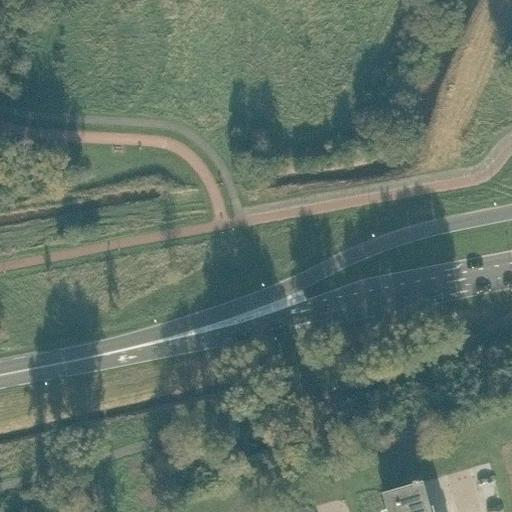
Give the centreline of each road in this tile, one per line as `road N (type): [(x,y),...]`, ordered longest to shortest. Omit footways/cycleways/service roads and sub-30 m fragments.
road 1 (secondary): [(511,211),(379,246),(152,344)]
road 2 (secondary): [(152,344),(511,270)]
road 3 (secondary): [(152,344),(0,375)]
